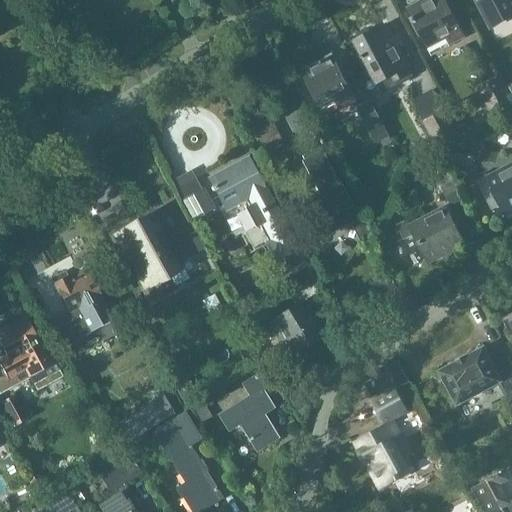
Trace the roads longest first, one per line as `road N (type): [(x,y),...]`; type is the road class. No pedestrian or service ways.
road 1 (residential): [(0,225),(87,150),(311,0)]
road 2 (residential): [(302,504),(334,398),(357,362),(511,273)]
